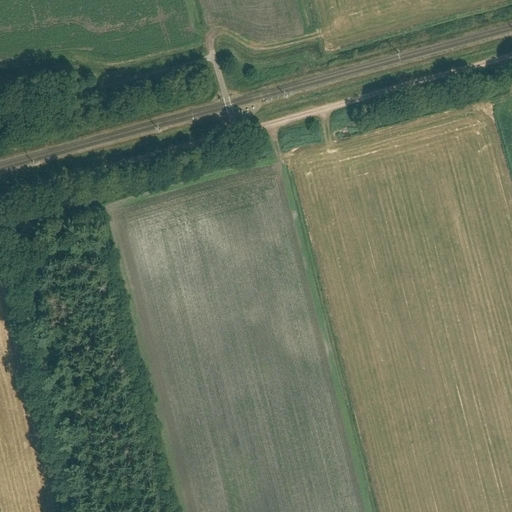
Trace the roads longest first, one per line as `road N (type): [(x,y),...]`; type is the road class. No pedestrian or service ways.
road 1 (track): [(511,56),(246,129)]
road 2 (unclassified): [(246,129),(0,196)]
